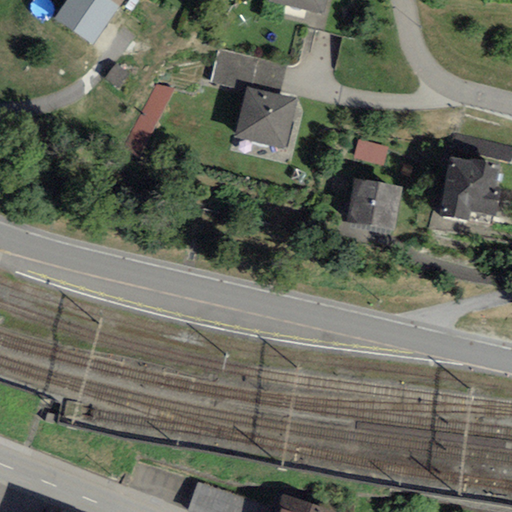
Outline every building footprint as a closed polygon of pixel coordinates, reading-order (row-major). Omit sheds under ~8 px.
[(124,0),(69,0),(54,23),(92,48),(124,0)] [(328,0),(270,0),(269,6),(323,19),(328,0)] [(129,74),(116,65),(107,79),(119,87),(129,74)] [(298,106),(246,93),(234,141),(286,153),(298,106)] [(499,172),(450,164),(441,225),(468,229),(469,220),(497,224),(499,208),(494,207),(499,172)] [(401,194),(357,185),(349,228),(393,236),(401,194)] [(317,511),(282,500),(278,511),(317,511)]
